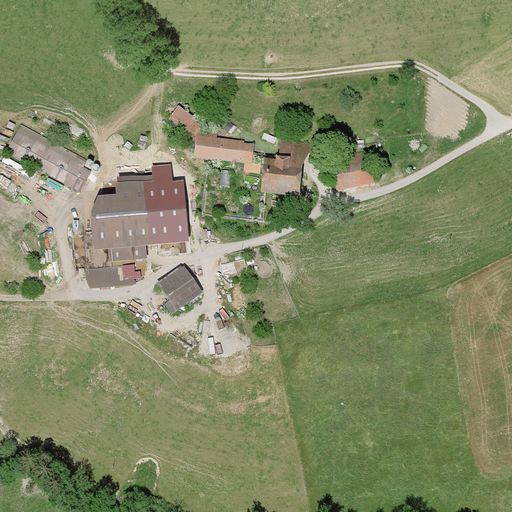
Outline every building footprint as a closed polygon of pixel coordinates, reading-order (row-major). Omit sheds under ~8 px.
[(200,127),(177,110),(167,124),(191,140),(200,127)] [(6,155),(79,195),(94,166),(22,126),(6,155)] [(193,162),(250,166),(252,147),(243,146),(243,143),(216,141),(216,139),(194,137),(193,162)] [(297,197),(299,168),(302,163),(313,144),(280,142),(279,152),(278,164),(261,162),(258,194),(297,197)] [(330,167),(336,193),(361,187),(355,161),(330,167)] [(257,182),(258,173),(248,171),(246,180),(257,182)] [(94,202),(87,219),(90,256),(108,254),(109,265),(145,262),(144,250),(188,246),(184,191),(174,185),(172,177),(143,180),(143,185),(112,189),(112,202),(94,202)] [(25,229),(36,238),(46,226),(35,217),(25,229)] [(155,286),(176,316),(203,296),(183,267),(155,286)]
